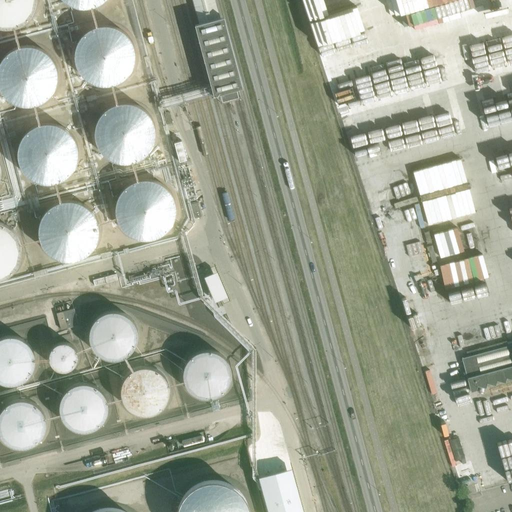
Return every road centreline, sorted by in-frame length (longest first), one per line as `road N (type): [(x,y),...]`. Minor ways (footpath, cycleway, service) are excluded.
road 1 (unclassified): [(375,511),(237,0)]
road 2 (unknown): [(417,307),(459,432),(511,424)]
road 3 (unknown): [(410,154),(375,176),(417,307)]
road 4 (unknown): [(378,40),(511,2)]
